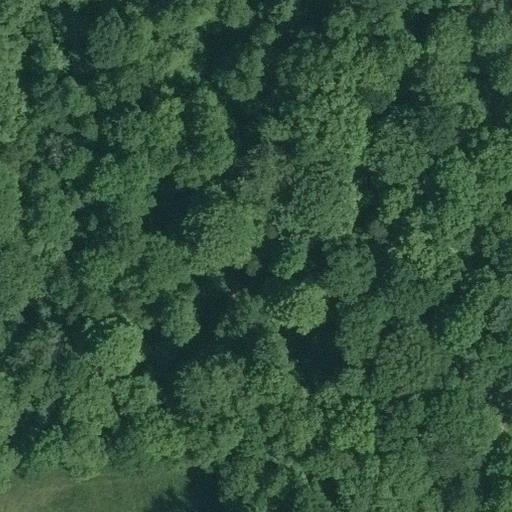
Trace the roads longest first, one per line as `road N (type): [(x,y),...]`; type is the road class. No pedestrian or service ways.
road 1 (unclassified): [(469,383),(0,425)]
road 2 (residential): [(469,383),(304,0)]
